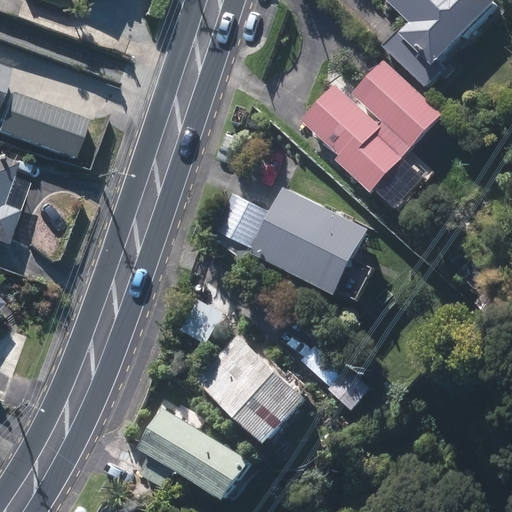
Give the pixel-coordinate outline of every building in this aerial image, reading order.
[(392,0),(417,23),(412,28),(409,25),(389,46),(433,88),(452,68),(446,61),(503,0),(392,0)] [(382,192),(451,112),(389,59),(356,96),(341,83),(309,121),(348,154),(344,159),(382,192)] [(17,71),(0,64),(0,117),(10,92),(17,71)] [(91,122),(10,92),(0,117),(0,133),(76,162),(91,122)] [(20,165),(0,157),(0,240),(8,244),(31,184),(15,178),(20,165)] [(346,294),(377,228),(292,187),(260,253),(346,294)] [(276,211),(238,193),(221,228),(259,247),(276,211)] [(248,331),(205,379),(275,441),(318,394),(248,331)] [(354,367),(335,388),(359,409),(378,388),(354,367)] [(171,405),(148,447),(240,498),(264,457),(171,405)] [(155,455),(145,473),(170,486),(179,468),(155,455)]
